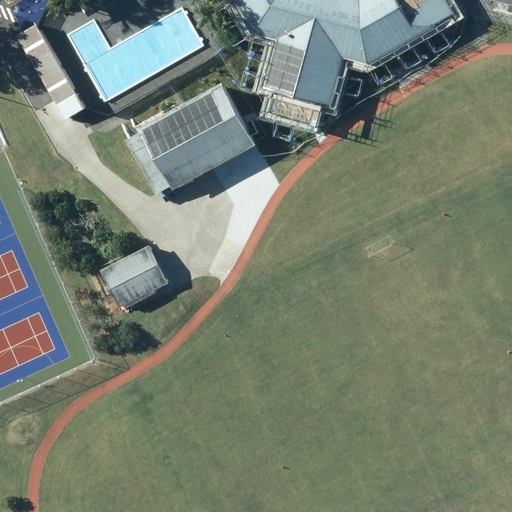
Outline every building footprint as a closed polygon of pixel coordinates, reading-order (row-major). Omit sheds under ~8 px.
[(92,0),(99,11),(117,0),(92,0)] [(235,0),(254,31),(279,38),(267,86),(279,89),(278,96),(275,96),(271,111),(312,122),(315,111),(318,112),(321,101),(334,104),(346,56),(370,63),(455,13),(446,0),(235,0)] [(106,100),(205,43),(183,5),(111,47),(94,18),(68,33),(106,100)] [(37,28),(18,39),(65,121),(85,110),(37,28)] [(143,129),(144,131),(127,140),(158,195),(174,186),(177,191),(259,145),(224,84),(143,129)] [(269,176),(260,161),(225,183),(234,197),(269,176)] [(176,244),(163,250),(179,283),(191,277),(176,244)] [(152,290),(166,283),(147,246),(100,270),(120,310),(154,293),(152,290)]
